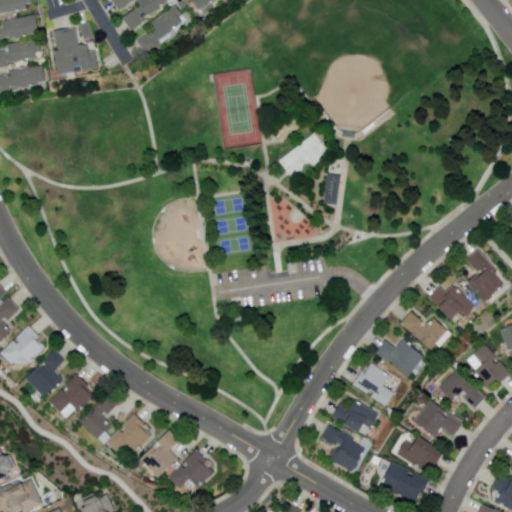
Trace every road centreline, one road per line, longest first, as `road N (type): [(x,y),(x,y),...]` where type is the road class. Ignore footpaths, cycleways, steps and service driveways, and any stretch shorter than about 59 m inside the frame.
road 1 (residential): [(0,217),(52,302),(96,348),(147,387),(364,511)]
road 2 (residential): [(511,188),(379,305),(258,487),(229,511)]
